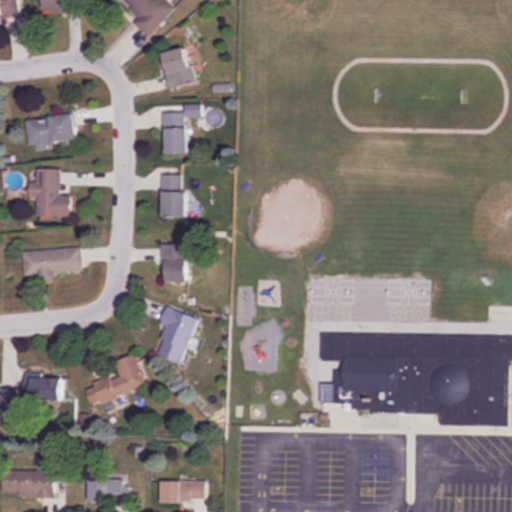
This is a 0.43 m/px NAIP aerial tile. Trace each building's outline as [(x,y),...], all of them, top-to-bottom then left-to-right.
[(0,0),(0,17),(20,17),(19,0),(0,0)] [(44,0),(45,10),(85,11),(85,0),(44,0)] [(124,0),(141,17),(135,23),(149,37),(177,9),(167,0),(124,0)] [(173,89),(197,82),(186,47),(163,54),(173,89)] [(28,118),(31,147),(79,141),(75,112),(28,118)] [(189,154),(189,112),(166,112),(166,154),(189,154)] [(62,168),(39,168),(39,183),(34,183),(34,218),(74,218),(74,195),(62,194),(62,168)] [(164,217),(188,217),(188,174),(164,174),(164,217)] [(166,283),(189,283),(189,262),(199,262),(199,243),(166,243),(166,283)] [(24,251),(26,277),(84,274),(83,248),(24,251)] [(322,300),(322,318),(358,318),(358,300),(322,300)] [(183,364),(200,319),(169,307),(162,325),(169,327),(158,355),(183,364)] [(511,359),(511,337),(325,333),(324,361),(347,362),(347,371),(338,371),(337,385),(324,384),(323,413),(511,417),(511,359)] [(87,386),(94,406),(149,387),(137,355),(117,362),(121,375),(87,386)] [(30,401),(64,401),(64,377),(30,377),(30,401)] [(21,390),(2,390),(2,413),(21,413),(21,390)] [(57,495),(57,470),(5,470),(5,495),(57,495)] [(90,480),(90,501),(125,501),(125,480),(90,480)]
